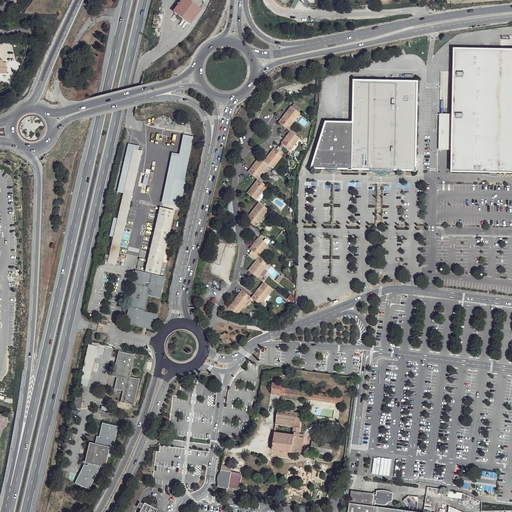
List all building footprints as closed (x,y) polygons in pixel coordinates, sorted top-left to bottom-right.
[(186,0),(181,0),(173,12),(189,24),(199,10),(186,0)] [(511,51),(500,52),(454,52),(454,119),(441,119),(441,155),(454,155),(454,175),(511,175),(511,51)] [(354,83),(353,106),(353,126),(352,174),(372,174),(380,174),(385,174),(417,175),(417,170),(418,144),(417,144),(418,84),(378,84),(354,83)] [(291,125),(301,113),(292,106),(280,122),(287,127),(289,124),(291,125)] [(312,173),(352,174),(353,126),(326,125),(315,165),(312,173)] [(301,138),(292,131),(283,143),(289,149),(291,145),(294,147),(301,138)] [(187,136),(178,179),(184,180),(193,137),(187,136)] [(193,137),(184,180),(187,181),(197,138),(193,137)] [(139,150),(129,190),(138,192),(148,152),(139,150)] [(271,168),(275,170),(284,158),(283,157),(284,155),(278,150),(267,164),(271,168)] [(271,168),(267,164),(262,160),(251,174),(259,180),(261,176),(263,178),(271,168)] [(178,179),(172,205),(179,207),(184,180),(178,179)] [(184,180),(179,207),(183,207),(189,182),(187,181),(184,180)] [(268,187),(261,182),(251,197),(260,202),(268,190),(266,190),(268,187)] [(112,256),(111,263),(120,265),(138,192),(129,190),(112,256)] [(261,226),(272,212),(263,206),(250,222),(257,228),(259,225),(261,226)] [(163,207),(161,216),(176,219),(178,211),(163,207)] [(161,216),(148,271),(163,274),(176,219),(161,216)] [(260,253),(262,255),(268,246),(260,239),(250,252),(257,257),(260,253)] [(261,260),(251,274),(260,280),(267,268),(266,267),(268,264),(261,260)] [(139,283),(130,322),(156,328),(158,315),(146,312),(150,293),(162,296),(166,278),(140,271),(137,282),(139,283)] [(275,292),(266,285),(256,298),(263,304),(265,305),(275,292)] [(250,300),(244,295),(234,309),(243,315),(250,304),(249,303),(250,300)] [(91,343),(85,369),(94,371),(101,345),(91,343)] [(123,352),(118,374),(122,375),(131,377),(136,356),(123,352)] [(85,369),(81,384),(91,387),(94,371),(85,369)] [(122,375),(119,387),(128,389),(125,400),(135,403),(141,379),(131,377),(122,375)] [(270,395),(280,396),(282,384),(272,383),(270,395)] [(342,404),(343,396),(283,387),(282,397),(294,398),(293,407),(299,408),(300,398),(342,404)] [(86,398),(78,396),(76,407),(83,409),(86,398)] [(275,411),(272,451),(275,452),(275,454),(297,455),(297,453),(302,453),(303,438),(299,438),(301,413),(275,411)] [(88,462),(80,478),(91,484),(103,461),(107,463),(110,450),(113,451),(120,426),(108,423),(104,437),(102,436),(100,443),(94,442),(90,458),(92,458),(90,463),(88,462)] [(331,455),(332,444),(311,441),(310,453),(331,455)] [(390,461),(369,459),(367,476),(388,478),(390,461)] [(238,490),(241,473),(224,471),(225,466),(220,465),(217,486),(238,490)] [(415,510),(381,505),(381,502),(391,503),(395,500),(397,500),(399,489),(390,487),(382,487),(382,492),(372,491),(356,489),(354,501),(353,508),(349,511),(438,511),(439,508),(428,506),(427,511),(423,511),(415,510)] [(415,510),(423,511),(425,495),(415,494),(410,498),(416,505),(415,510)] [(479,510),(483,502),(471,497),(467,505),(479,510)] [(157,511),(159,509),(145,502),(144,504),(143,503),(140,507),(142,508),(140,511),(157,511)]
